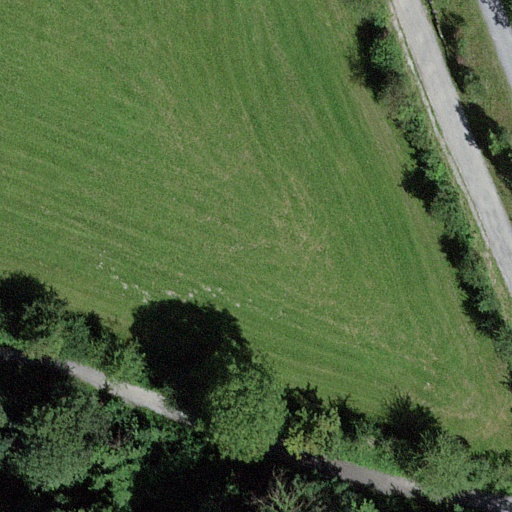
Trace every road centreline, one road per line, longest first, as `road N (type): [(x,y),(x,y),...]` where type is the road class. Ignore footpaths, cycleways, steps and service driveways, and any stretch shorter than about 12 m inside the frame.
road 1 (track): [(0,328),(511,509)]
road 2 (track): [(406,0),(511,261)]
